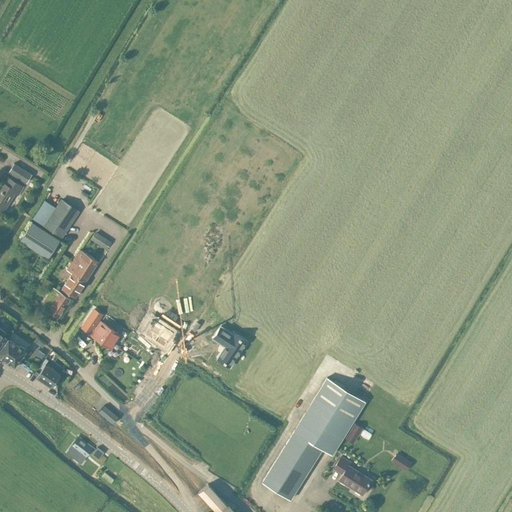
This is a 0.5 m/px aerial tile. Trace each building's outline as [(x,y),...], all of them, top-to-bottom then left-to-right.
[(32,174),(14,163),(8,172),(26,183),(32,174)] [(0,210),(3,212),(14,193),(18,195),(24,187),(9,178),(5,184),(2,182),(0,185),(0,210)] [(61,200),(45,225),(62,236),(78,211),(61,200)] [(32,223),(21,240),(48,258),(59,241),(32,223)] [(110,241),(96,232),(91,239),(105,249),(110,241)] [(62,288),(75,297),(98,261),(80,249),(66,270),(71,273),(62,288)] [(142,253),(136,249),(130,258),(137,262),(142,253)] [(158,273),(145,293),(166,307),(162,313),(183,327),(200,299),(158,273)] [(40,285),(46,289),(49,284),(43,280),(40,285)] [(52,287),(40,306),(58,317),(69,298),(52,287)] [(138,310),(142,304),(128,295),(125,301),(138,310)] [(89,314),(81,327),(89,332),(90,331),(92,333),(91,335),(93,337),(94,335),(95,336),(97,337),(97,338),(96,339),(110,348),(120,334),(100,321),(96,328),(94,326),(97,321),(96,319),(89,314)] [(163,346),(173,332),(153,319),(144,333),(163,346)] [(220,326),(212,338),(225,346),(217,358),(230,366),(246,341),(233,333),(232,334),(220,326)] [(7,338),(0,349),(0,358),(13,368),(25,351),(25,350),(24,348),(20,345),(17,345),(7,338)] [(45,358),(36,371),(39,373),(45,364),(48,359),(45,358)] [(36,376),(36,377),(51,387),(55,381),(59,374),(45,364),(39,373),(36,376)] [(262,481),(290,498),(321,448),(331,454),(363,402),(326,378),(262,481)] [(118,417),(104,405),(98,412),(112,424),(118,417)] [(355,424),(350,433),(356,437),(362,428),(355,424)] [(71,446),(65,453),(79,464),(85,457),(87,453),(101,464),(106,457),(101,454),(103,452),(97,447),(95,449),(92,447),(79,436),(71,446)] [(396,453),(392,460),(401,466),(406,459),(396,453)] [(337,479),(361,494),(370,479),(348,465),(350,462),(341,456),(333,468),(341,473),(337,479)] [(104,472),(101,476),(110,483),(113,479),(104,472)] [(201,490),(198,493),(215,511),(233,511),(227,504),(226,505),(214,491),(207,484),(206,486),(201,490)]
